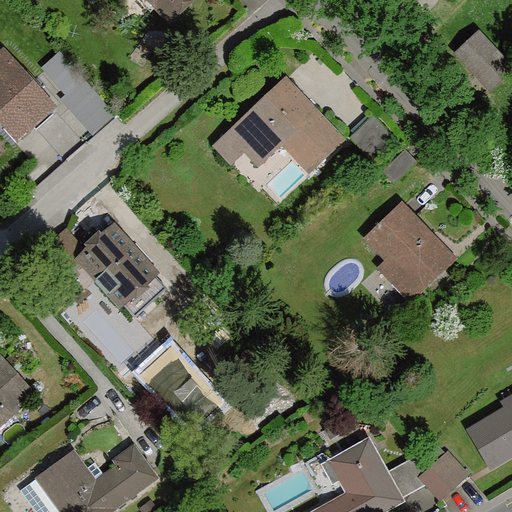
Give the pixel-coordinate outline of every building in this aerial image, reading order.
[(193,0),(149,0),(170,22),(193,0)] [(511,70),(511,62),(481,30),(458,53),(493,89),(511,70)] [(46,65),(69,91),(85,77),(62,51),(46,65)] [(0,119),(18,140),(54,108),(4,53),(0,56),(0,119)] [(343,142),(286,82),(231,133),(246,150),(260,164),(284,142),(311,171),(343,142)] [(375,116),(352,137),(375,162),(398,141),(375,116)] [(230,165),(246,150),(231,133),(214,148),(230,165)] [(418,164),(406,151),(384,172),(396,185),(418,164)] [(453,260),(403,207),(369,239),(419,292),(453,260)] [(155,275),(114,230),(88,253),(85,256),(104,276),(100,279),(123,305),(155,275)] [(65,273),(85,256),(88,253),(68,231),(46,251),(65,273)] [(0,425),(34,395),(0,357),(0,425)] [(511,408),(471,433),(491,467),(511,454),(511,408)] [(387,474),(370,443),(333,462),(350,495),(318,511),(382,511),(402,501),(401,500),(387,474)] [(96,485),(73,453),(44,474),(71,511),(112,511),(159,479),(135,447),(115,462),(119,468),(96,485)] [(424,454),(387,474),(401,500),(429,485),(423,479),(436,466),(424,454)] [(448,455),(436,466),(455,487),(467,476),(448,455)] [(455,487),(436,466),(423,479),(429,485),(442,499),(455,487)] [(71,511),(44,474),(22,492),(36,511),(71,511)]
